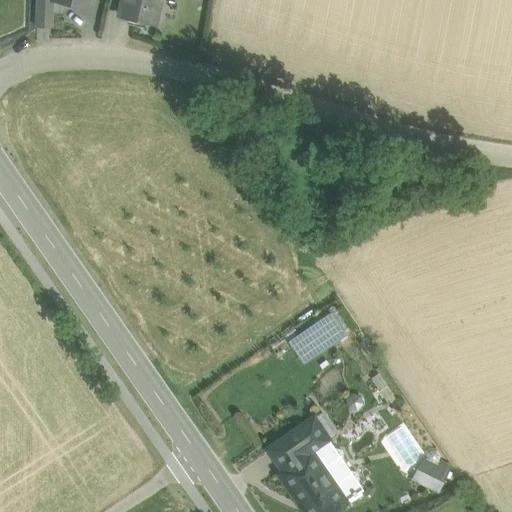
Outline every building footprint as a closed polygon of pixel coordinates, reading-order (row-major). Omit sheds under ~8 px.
[(51,28),(52,0),(37,0),(37,28),(51,28)] [(160,0),(123,0),(120,16),(155,24),(160,0)] [(320,428),(328,439),(336,434),(322,413),(313,418),(320,428)] [(313,418),(282,440),(289,449),(320,428),(313,418)] [(320,428),(289,449),(297,461),(279,474),(305,511),(332,511),(347,502),(313,452),(329,441),(328,439),(320,428)] [(289,449),(282,440),(264,452),(279,474),(297,461),(289,449)]
